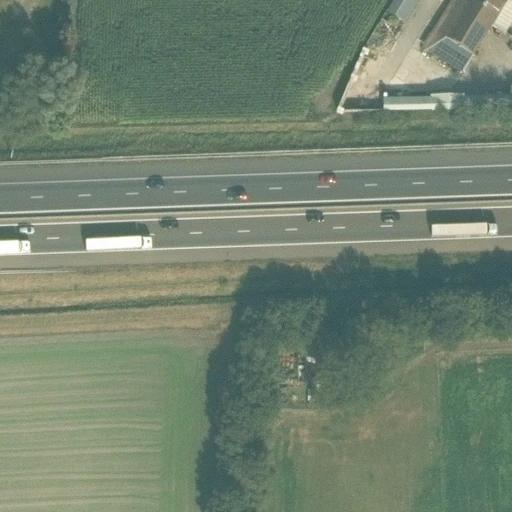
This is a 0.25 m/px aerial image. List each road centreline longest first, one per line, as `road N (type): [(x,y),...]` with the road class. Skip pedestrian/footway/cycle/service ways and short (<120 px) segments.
road 1 (motorway): [(511,174),(0,196)]
road 2 (motorway): [(0,242),(511,225)]
